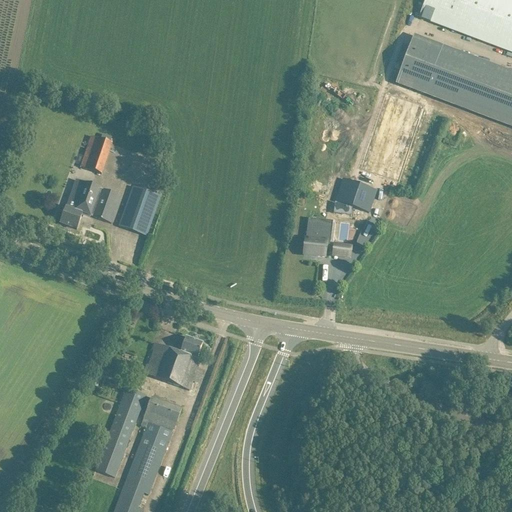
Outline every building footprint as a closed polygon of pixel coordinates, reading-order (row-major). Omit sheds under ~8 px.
[(511,0),(423,0),(417,18),(511,53),(511,0)] [(511,74),(414,38),(396,85),(511,128),(511,74)] [(112,145),(92,137),(81,168),(101,175),(112,145)] [(369,213),(376,192),(343,181),(336,202),(369,213)] [(66,208),(60,224),(77,230),(82,214),(111,224),(121,197),(84,184),(74,211),(66,208)] [(133,187),(119,227),(146,237),(160,197),(133,187)] [(303,255),(324,258),(325,249),(329,250),(332,221),(308,219),(305,239),(303,255)] [(180,353),(155,344),(143,374),(190,391),(196,374),(200,361),(197,359),(203,344),(186,338),(180,353)] [(144,368),(136,366),(130,363),(127,370),(133,372),(131,378),(139,381),(144,368)] [(115,479),(140,415),(147,397),(127,389),(96,472),(115,479)] [(174,431),(182,410),(151,398),(141,427),(146,429),(114,511),(142,511),(143,510),(139,508),(141,501),(146,503),(173,431),(174,431)]
